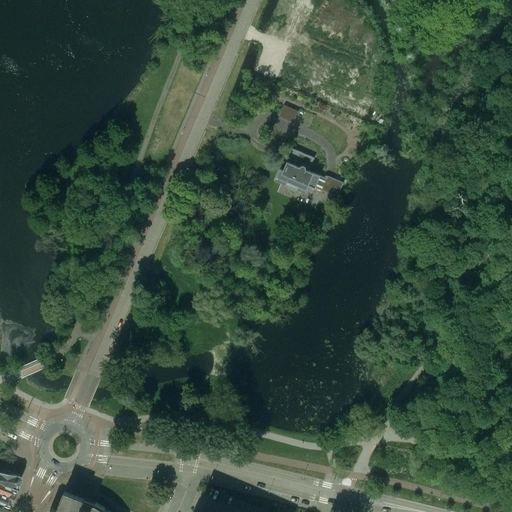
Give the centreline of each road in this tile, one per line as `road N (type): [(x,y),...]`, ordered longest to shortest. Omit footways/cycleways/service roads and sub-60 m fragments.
road 1 (unclassified): [(73,426),(252,0)]
road 2 (secondary): [(344,489),(191,452)]
road 3 (secondary): [(188,467),(341,503)]
